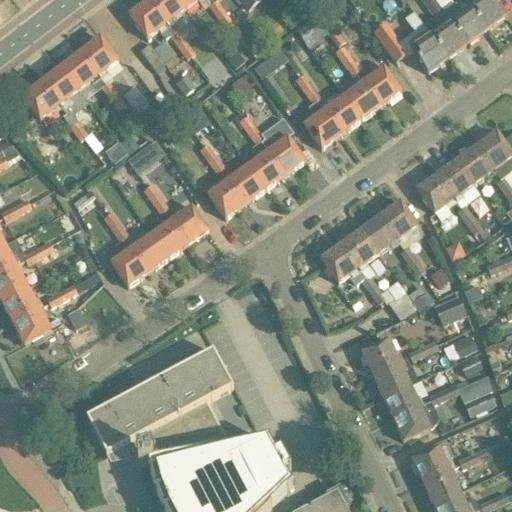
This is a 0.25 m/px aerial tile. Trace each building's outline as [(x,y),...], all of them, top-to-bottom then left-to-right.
[(176,0),(153,0),(149,4),(167,28),(187,13),(176,0)] [(176,0),(187,13),(204,0),(176,0)] [(257,0),(236,0),(248,15),(261,4),(257,0)] [(432,0),(422,0),(421,1),(436,21),(434,23),(434,24),(424,30),(447,63),(467,49),(435,4),(432,0)] [(441,0),(435,4),(467,49),(486,34),(461,0),(441,0)] [(461,0),(486,34),(507,19),(493,0),(461,0)] [(149,4),(129,19),(147,43),(157,36),(163,43),(171,37),(166,29),(167,28),(149,4)] [(218,4),(210,10),(227,34),(232,30),(244,47),(251,42),(238,24),(234,27),(218,4)] [(335,13),(340,20),(348,15),(343,7),(335,13)] [(410,11),(402,16),(423,46),(411,54),(428,77),(447,63),(424,30),(410,11)] [(315,19),(307,25),(321,43),(328,38),(315,19)] [(284,35),(276,24),(267,31),(276,42),(284,35)] [(387,27),(374,36),(396,66),(409,57),(387,27)] [(178,33),(170,39),(187,63),(195,57),(178,33)] [(337,34),(330,40),(339,52),(346,46),(337,34)] [(100,41),(81,56),(99,80),(119,65),(100,41)] [(150,47),(140,55),(158,78),(166,72),(163,68),(165,67),(150,47)] [(344,50),(336,56),(353,79),(361,74),(344,50)] [(81,56),(61,71),(79,95),(99,80),(81,56)] [(267,63),(254,73),(262,84),(275,74),(267,63)] [(61,71),(41,86),(60,110),(79,95),(61,71)] [(384,72),(364,86),(382,111),(402,96),(384,72)] [(305,78),(296,84),(313,108),(322,102),(305,78)] [(185,99),(194,92),(186,81),(177,88),(185,99)] [(253,103),(265,94),(256,81),(244,90),(253,103)] [(41,86),(22,101),(40,125),(60,110),(41,86)] [(109,86),(101,92),(119,115),(127,109),(109,86)] [(364,86),(344,101),(362,125),(382,111),(364,86)] [(344,101),(326,114),(344,138),(362,125),(344,101)] [(138,118),(146,128),(157,119),(149,109),(138,118)] [(326,114),(304,129),(322,154),(344,138),(326,114)] [(70,116),(63,121),(70,131),(74,129),(77,132),(81,129),(70,116)] [(248,120),(240,126),(257,149),(265,143),(248,120)] [(74,129),(70,131),(81,145),(88,139),(81,129),(77,132),(74,129)] [(478,150),(495,174),(502,184),(504,182),(511,176),(511,139),(504,145),(498,136),(478,150)] [(288,141),(268,156),(286,181),(306,166),(288,141)] [(208,148),(200,155),(217,178),(225,171),(208,148)] [(260,162),(248,170),(266,195),(286,181),(268,156),(262,148),(254,154),(260,162)] [(478,150),(458,165),(475,189),(495,174),(478,150)] [(169,157),(160,165),(172,178),(181,171),(169,157)] [(0,173),(9,169),(4,160),(0,162),(0,173)] [(458,165),(438,179),(461,211),(471,204),(466,196),(475,189),(458,165)] [(248,170),(228,185),(246,210),(266,195),(248,170)] [(438,179),(418,194),(436,218),(445,211),(451,219),(461,211),(438,179)] [(502,184),(497,187),(505,198),(508,195),(511,198),(511,197),(511,192),(504,182),(502,184)] [(228,185),(209,199),(227,224),(246,210),(228,185)] [(152,189),(144,194),(160,218),(168,213),(152,189)] [(27,203),(0,217),(5,227),(32,213),(27,203)] [(401,206),(381,220),(399,245),(419,230),(401,206)] [(466,210),(458,216),(475,239),(483,234),(466,210)] [(193,211),(173,225),(190,250),(210,236),(193,211)] [(112,216),(104,222),(120,246),(129,240),(112,216)] [(381,220),(361,235),(379,259),(399,245),(381,220)] [(173,225),(153,239),(170,264),(190,250),(173,225)] [(44,250),(24,261),(28,269),(55,256),(52,249),(67,242),(64,235),(42,247),(44,250)] [(361,235),(342,249),(359,273),(365,282),(374,275),(368,267),(379,259),(361,235)] [(153,239),(132,253),(149,278),(170,264),(153,239)] [(121,261),(112,267),(129,292),(149,278),(132,253),(131,254),(124,245),(115,252),(121,261)] [(6,248),(0,251),(0,278),(17,270),(6,248)] [(342,249),(321,264),(339,288),(359,273),(342,249)] [(409,252),(401,257),(418,281),(426,275),(409,252)] [(511,260),(502,265),(506,273),(511,270),(511,260)] [(502,265),(488,271),(492,279),(506,273),(502,265)] [(17,270),(0,278),(0,302),(1,306),(29,291),(17,270)] [(449,285),(441,273),(431,281),(439,292),(449,285)] [(73,289),(46,303),(51,312),(78,298),(73,289)] [(469,307),(483,301),(479,290),(465,296),(469,307)] [(29,291),(1,306),(13,328),(40,313),(29,291)] [(406,296),(389,308),(400,324),(417,312),(406,296)] [(434,308),(428,298),(414,308),(417,312),(421,317),(434,308)] [(459,301),(435,312),(444,331),(468,321),(459,301)] [(40,313),(13,328),(25,349),(52,335),(40,313)] [(464,361),(477,355),(470,340),(457,347),(464,361)] [(390,344),(362,356),(373,378),(400,366),(390,344)] [(420,352),(422,356),(426,355),(428,359),(439,353),(436,345),(420,352)] [(420,352),(409,358),(413,366),(428,359),(426,355),(422,356),(420,352)] [(215,355),(88,421),(107,459),(133,445),(141,461),(137,461),(139,470),(149,468),(150,475),(149,476),(149,477),(151,477),(156,496),(155,496),(156,498),(157,497),(162,509),(157,511),(270,511),(293,489),(286,477),(287,477),(286,475),(291,472),(282,454),(276,457),(269,443),(231,450),(226,440),(225,440),(216,424),(217,423),(208,407),(234,393),(215,355)] [(493,378),(501,374),(495,360),(488,362),(493,378)] [(460,369),(466,381),(483,374),(477,361),(460,369)] [(400,366),(373,378),(383,401),(410,388),(400,366)] [(410,388),(383,401),(394,423),(421,411),(410,388)] [(429,401),(431,406),(433,410),(459,398),(455,389),(429,401)] [(491,398),(466,410),(471,422),(497,410),(491,398)] [(431,433),(439,423),(433,410),(431,406),(421,411),(394,423),(404,446),(431,433)] [(507,439),(498,444),(501,451),(510,447),(507,439)] [(500,452),(496,444),(486,449),(489,456),(500,452)] [(440,451),(412,464),(423,486),(450,474),(450,473),(440,451)] [(487,453),(470,460),(472,465),(476,463),(478,468),(491,462),(487,453)] [(470,460),(459,465),(463,474),(478,468),(476,463),(472,465),(470,460)] [(450,474),(423,486),(433,509),(460,496),(460,495),(472,489),(466,476),(464,477),(459,468),(450,473),(450,474)] [(346,511),(338,495),(305,511),(346,511)] [(460,496),(433,509),(434,511),(479,511),(475,502),(465,506),(460,496)] [(506,497),(491,504),(493,508),(496,506),(498,511),(510,506),(506,497)]
